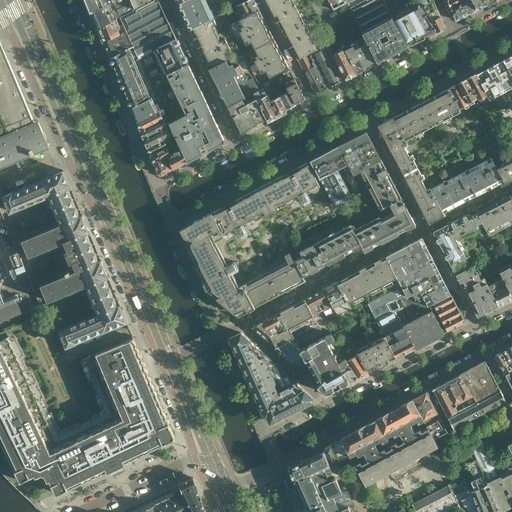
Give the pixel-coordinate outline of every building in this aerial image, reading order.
[(104,6),(101,0),(85,0),(91,12),(104,6)] [(188,63),(158,0),(153,0),(136,9),(131,0),(101,0),(104,6),(91,12),(98,29),(115,20),(120,17),(126,31),(120,33),(103,42),(126,95),(146,85),(188,63)] [(131,0),(136,9),(153,0),(131,0)] [(209,14),(205,6),(211,3),(209,0),(185,0),(180,3),(179,4),(191,29),(215,17),(216,16),(214,11),(209,14)] [(259,10),(253,0),(247,0),(236,6),(243,18),(259,10)] [(266,0),(267,2),(271,9),(287,0),(266,0)] [(304,23),(292,0),(287,0),(271,9),(275,16),(275,18),(275,19),(275,20),(276,21),(276,22),(277,23),(278,24),(279,25),(280,26),(284,34),(304,23)] [(327,0),(333,10),(336,8),(336,9),(346,4),(344,0),(327,0)] [(408,46),(394,20),(384,0),(366,0),(350,9),(365,37),(378,63),(408,46)] [(414,3),(412,0),(384,0),(394,20),(417,8),(414,3)] [(436,32),(426,15),(437,9),(433,0),(419,0),(414,3),(417,8),(394,20),(408,46),(427,37),(436,32)] [(452,8),(467,0),(448,0),(452,8)] [(477,9),(471,0),(467,0),(452,8),(456,20),(477,9)] [(486,5),(483,0),(471,0),(477,9),(486,5)] [(437,9),(426,15),(436,32),(445,27),(437,9)] [(259,10),(243,18),(241,19),(244,26),(238,29),(247,45),(253,42),(256,48),(274,39),(259,10)] [(215,33),(212,26),(218,23),(215,17),(191,29),(197,42),(215,33)] [(120,33),(115,20),(98,29),(103,42),(120,33)] [(318,49),(304,23),(284,34),(288,42),(288,43),(288,44),(289,46),(290,47),(290,48),(291,50),(292,51),(293,52),(297,60),(310,53),(310,54),(318,49)] [(225,53),(230,50),(224,37),(219,40),(215,33),(197,42),(209,69),(226,60),(228,59),(225,53)] [(378,63),(365,37),(344,48),(344,49),(357,74),(378,63)] [(289,68),(277,46),(274,39),(256,48),(259,54),(253,58),(261,74),(267,70),(271,77),(289,68)] [(1,290),(0,288),(0,166),(49,146),(38,121),(34,122),(0,40),(0,112),(7,130),(8,130),(9,133),(0,136),(0,321),(22,312),(16,297),(5,302),(3,298),(4,298),(5,297),(5,296),(5,295),(4,295),(4,294),(3,294),(2,294),(1,294),(0,290),(1,290)] [(346,79),(334,54),(333,54),(329,46),(311,55),(310,54),(310,53),(297,60),(315,94),(325,89),(346,79)] [(357,74),(344,49),(334,54),(346,79),(357,74)] [(511,87),(511,55),(476,74),(487,96),(489,100),(511,87)] [(259,91),(253,78),(248,81),(239,65),(231,70),(226,60),(209,69),(228,106),(242,99),(254,93),(259,91)] [(225,141),(188,63),(146,85),(151,97),(157,111),(180,98),(186,112),(169,121),(175,133),(181,148),(187,161),(225,141)] [(299,88),(290,70),(285,72),(287,76),(283,79),(290,92),(296,105),(305,100),(301,92),(302,92),(302,91),(302,90),(301,90),(301,89),(300,88),(299,88)] [(487,96),(476,74),(467,79),(478,98),(479,100),(480,99),(481,102),(487,99),(486,96),(487,96)] [(478,98),(467,79),(458,84),(469,104),(470,104),(469,102),(478,98)] [(469,104),(458,84),(449,88),(459,109),(469,104)] [(151,97),(146,85),(126,95),(131,107),(151,97)] [(459,109),(449,88),(421,103),(433,126),(434,125),(436,127),(448,121),(447,119),(461,111),(459,109)] [(287,109),(280,97),(271,102),(267,95),(266,95),(262,89),(259,91),(254,93),(257,100),(267,119),(287,109)] [(296,105),(290,92),(280,97),(287,109),(296,105)] [(157,111),(151,97),(131,107),(137,122),(157,111)] [(169,121),(186,112),(180,98),(157,111),(137,122),(141,130),(167,116),(169,121)] [(267,119),(257,100),(246,106),(242,99),(228,106),(241,132),(267,119)] [(433,126),(421,103),(393,117),(405,140),(419,133),(420,135),(433,129),(431,127),(433,126)] [(175,133),(169,121),(167,116),(141,130),(148,148),(168,137),(175,133)] [(421,175),(413,159),(410,159),(403,144),(406,142),(405,140),(393,117),(378,125),(429,224),(444,216),(431,189),(430,188),(427,190),(420,178),(421,176),(421,175)] [(352,197),(337,169),(348,163),(353,174),(354,174),(381,160),(366,131),(345,142),(332,149),(311,160),(335,206),(352,197)] [(181,148),(175,133),(168,137),(170,140),(171,144),(167,146),(151,155),(154,163),(168,156),(171,154),(169,151),(173,148),(175,152),(181,148)] [(167,146),(166,142),(170,140),(168,137),(148,148),(151,155),(167,146)] [(175,152),(171,154),(168,156),(174,168),(187,161),(181,148),(175,152)] [(174,168),(168,156),(154,163),(159,174),(162,175),(174,168)] [(503,182),(491,158),(447,181),(453,192),(458,189),(464,202),(503,182)] [(364,251),(415,225),(381,159),(381,160),(354,174),(374,213),(354,223),(350,216),(297,243),(296,244),(303,257),(311,272),(361,246),(364,251)] [(297,243),(293,235),(335,213),(319,184),(307,162),(294,169),(293,170),(293,171),(293,172),(294,175),(292,177),(290,174),(290,173),(289,173),(288,172),(287,173),(258,188),(270,210),(221,235),(210,214),(181,229),(184,237),(188,238),(186,242),(208,290),(238,316),(305,281),(303,276),(295,261),(303,257),(296,244),(297,243)] [(511,180),(511,162),(500,169),(507,183),(511,180)] [(98,261),(86,233),(89,231),(82,215),(80,216),(68,188),(70,186),(63,170),(4,196),(3,197),(4,197),(10,212),(28,204),(28,205),(30,204),(30,203),(37,200),(37,201),(39,200),(42,198),(54,227),(22,240),(29,256),(65,242),(68,251),(66,252),(70,263),(74,261),(78,270),(41,285),(48,301),(88,284),(100,313),(60,330),(67,346),(127,321),(120,305),(117,306),(105,277),(108,276),(101,260),(98,261)] [(464,202),(458,189),(453,192),(447,181),(431,189),(444,216),(451,212),(449,210),(464,202)] [(221,235),(270,210),(258,188),(231,202),(230,203),(230,204),(230,205),(232,208),(229,210),(228,207),(227,206),(226,206),(225,206),(224,206),(210,214),(221,235)] [(511,221),(511,194),(495,203),(506,225),(511,221)] [(506,225),(495,203),(470,216),(476,227),(476,228),(484,225),(488,234),(506,225)] [(0,208),(0,226),(12,255),(18,252),(0,208)] [(476,227),(470,216),(469,214),(448,224),(455,238),(461,235),(462,237),(471,233),(470,231),(476,227)] [(461,247),(455,238),(448,224),(433,232),(437,239),(436,239),(438,243),(439,242),(446,255),(445,256),(447,259),(448,259),(451,265),(466,258),(462,251),(464,250),(462,247),(461,247)] [(451,295),(422,237),(386,256),(406,296),(417,317),(432,310),(431,308),(430,305),(451,295)] [(18,252),(12,255),(10,256),(22,285),(30,281),(18,252)] [(406,296),(386,256),(337,282),(348,304),(363,296),(367,305),(372,314),(406,296)] [(311,272),(303,257),(295,261),(303,276),(311,272)] [(471,266),(467,257),(466,258),(451,265),(456,274),(471,266)] [(511,265),(499,272),(503,279),(511,296),(511,265)] [(498,306),(488,286),(484,278),(480,280),(473,266),(471,266),(456,274),(478,316),(498,306)] [(511,298),(511,296),(503,279),(488,286),(498,306),(511,298)] [(351,309),(348,304),(337,282),(323,289),(337,315),(351,309)] [(330,307),(322,290),(313,295),(321,311),(330,307)] [(321,311),(313,295),(305,299),(310,310),(309,310),(312,316),(321,311)] [(437,310),(454,302),(451,295),(430,305),(431,308),(435,306),(437,310)] [(324,338),(312,316),(309,310),(310,310),(305,299),(276,314),(285,330),(278,334),(277,331),(264,338),(275,347),(294,337),(301,350),(324,338)] [(437,319),(458,309),(454,302),(437,310),(439,314),(435,316),(437,319)] [(444,324),(461,315),(460,313),(458,309),(437,319),(438,322),(442,320),(443,322),(444,324)] [(415,348),(444,333),(442,330),(438,322),(437,319),(435,316),(432,310),(417,317),(406,323),(405,321),(402,323),(404,326),(384,336),(396,358),(415,348)] [(285,330),(276,314),(263,321),(267,329),(268,329),(273,327),(275,328),(277,331),(278,334),(285,330)] [(448,331),(465,322),(461,315),(444,324),(446,328),(442,330),(444,333),(448,331)] [(33,505),(56,494),(71,487),(108,469),(109,469),(122,463),(175,438),(133,337),(94,354),(87,357),(88,359),(64,370),(41,321),(7,337),(0,340),(0,472),(1,473),(3,475),(5,478),(7,480),(9,483),(11,485),(14,487),(16,490),(18,492),(21,494),(23,496),(26,498),(28,501),(31,503),(33,505)] [(277,331),(275,328),(273,327),(268,329),(267,329),(263,321),(252,327),(264,338),(277,331)] [(347,355),(355,351),(341,330),(332,335),(330,336),(341,353),(346,360),(358,376),(368,372),(367,371),(358,356),(351,360),(347,355)] [(313,398),(280,368),(241,333),(230,338),(265,416),(267,415),(270,422),(313,401),(313,398)] [(358,376),(346,360),(343,361),(338,355),(341,353),(330,336),(330,334),(324,338),(301,350),(294,337),(275,347),(300,370),(301,370),(301,369),(303,367),(304,365),(303,363),(306,361),(319,384),(318,385),(317,385),(326,394),(358,377),(358,376)] [(396,358),(384,336),(356,350),(367,371),(368,372),(376,367),(376,368),(381,367),(383,366),(387,363),(386,362),(396,358)] [(511,363),(511,356),(508,349),(502,352),(509,365),(511,363)] [(511,363),(509,365),(502,352),(494,356),(505,375),(511,371),(511,363)] [(485,361),(433,389),(454,429),(477,417),(506,402),(500,389),(485,361)] [(448,432),(426,393),(413,400),(424,420),(428,428),(434,439),(448,432)] [(355,464),(366,485),(390,472),(392,477),(416,464),(414,459),(438,446),(434,439),(428,428),(422,432),(420,429),(415,432),(410,424),(417,421),(418,423),(424,420),(413,400),(413,399),(400,406),(389,413),(389,412),(376,419),(377,419),(365,426),(365,425),(352,432),(352,433),(341,439),(346,448),(350,457),(357,453),(358,455),(364,453),(368,461),(362,464),(360,461),(355,464)] [(511,402),(506,405),(511,416),(503,419),(511,438),(511,402)] [(339,510),(333,496),(342,492),(335,478),(334,477),(332,478),(333,479),(330,480),(327,474),(332,472),(329,465),(339,461),(337,458),(340,457),(337,453),(346,448),(341,439),(326,447),(325,451),(324,451),(322,452),(303,460),(288,467),(295,481),(296,481),(297,481),(308,505),(307,505),(307,506),(305,507),(306,511),(350,511),(348,506),(339,510)] [(511,472),(500,478),(483,441),(469,447),(471,451),(468,452),(472,461),(477,459),(500,511),(511,505),(511,472)] [(499,511),(500,511),(477,459),(468,463),(475,479),(489,511),(499,511)] [(462,477),(457,468),(456,466),(450,469),(456,481),(462,477)] [(201,511),(205,510),(196,486),(197,485),(193,478),(179,484),(179,485),(171,488),(134,506),(120,511),(201,511)] [(474,490),(471,491),(479,511),(489,511),(475,479),(471,481),(474,490)] [(456,511),(461,509),(451,488),(449,484),(412,504),(415,510),(411,511),(456,511)] [(479,511),(471,491),(469,487),(461,491),(458,485),(451,488),(461,509),(462,511),(479,511)]
